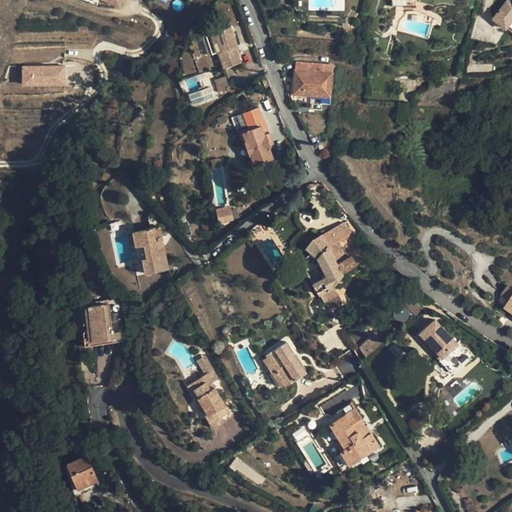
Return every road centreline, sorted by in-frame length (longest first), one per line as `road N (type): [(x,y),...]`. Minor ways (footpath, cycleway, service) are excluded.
road 1 (residential): [(511,346),(449,300),(306,151),(246,0)]
road 2 (residential): [(148,511),(100,416),(100,395),(121,405),(144,457),(177,484),(255,511)]
road 3 (unknown): [(321,170),(158,297)]
road 4 (unknown): [(431,478),(411,462),(382,408),(347,367)]
